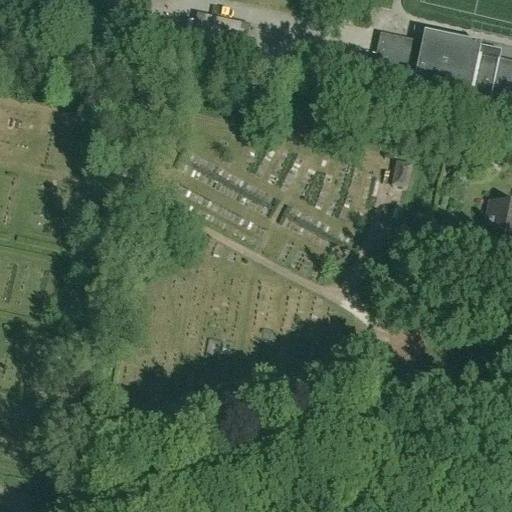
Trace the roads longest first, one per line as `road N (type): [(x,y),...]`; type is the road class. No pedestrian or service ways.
road 1 (track): [(423,493),(406,391),(418,324),(442,292),(511,299)]
road 2 (residential): [(511,121),(362,88)]
road 3 (unclassified): [(367,511),(511,465)]
road 4 (track): [(511,357),(461,410),(414,435)]
